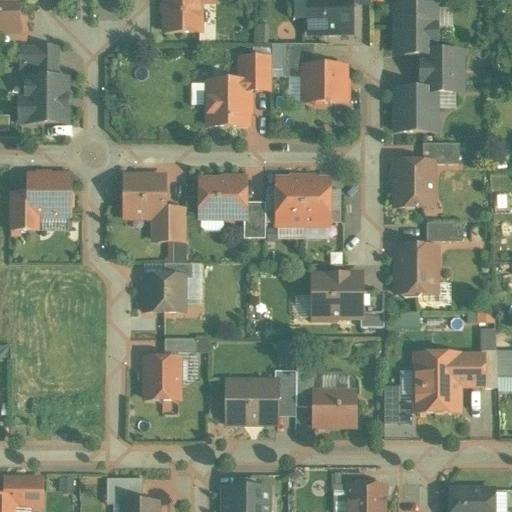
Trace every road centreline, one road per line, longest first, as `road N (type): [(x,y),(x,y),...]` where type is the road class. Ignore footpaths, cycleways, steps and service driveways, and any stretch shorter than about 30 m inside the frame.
road 1 (residential): [(121,461),(124,287),(98,259),(97,157)]
road 2 (residential): [(97,157),(377,159)]
road 3 (residential): [(435,463),(196,462)]
road 4 (residential): [(121,461),(0,461)]
